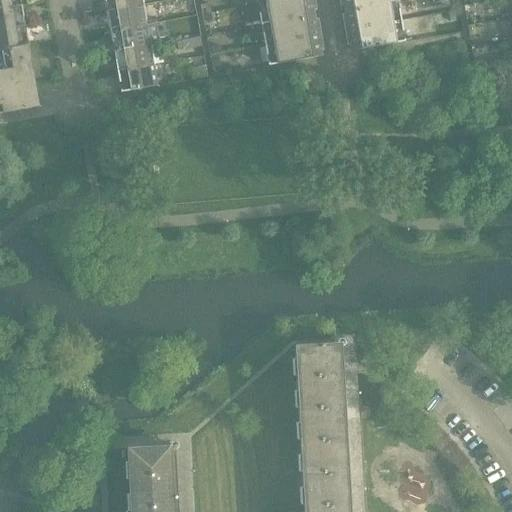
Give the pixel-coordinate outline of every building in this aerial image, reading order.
[(20,0),(0,0),(0,9),(21,6),(20,0)] [(142,0),(104,0),(106,12),(143,5),(142,0)] [(314,0),(285,0),(257,5),(261,25),(317,15),(314,0)] [(397,0),(339,0),(341,11),(398,1),(397,0)] [(398,1),(341,11),(345,31),(401,21),(398,1)] [(143,5),(106,12),(110,32),(147,25),(143,5)] [(201,6),(202,15),(211,13),(209,5),(201,6)] [(21,6),(0,9),(0,30),(25,26),(21,6)] [(211,13),(202,15),(204,23),(212,22),(211,13)] [(317,15),(261,25),(265,45),(321,35),(317,15)] [(401,21),(345,31),(348,52),(405,42),(401,21)] [(157,24),(147,25),(110,32),(113,52),(150,46),(160,44),(157,24)] [(25,26),(0,30),(0,51),(28,46),(25,26)] [(321,35),(265,45),(268,66),(325,56),(321,35)] [(200,38),(178,42),(179,51),(202,47),(200,38)] [(0,114),(39,108),(28,46),(0,51),(0,114)] [(150,46),(113,52),(117,72),(154,66),(150,46)] [(218,57),(210,58),(212,69),(220,68),(218,57)] [(154,66),(117,72),(121,93),(158,87),(154,66)] [(331,344),(294,346),(303,511),(349,511),(344,408),(339,408),(335,344),(331,344)] [(173,447),(126,450),(129,511),(171,511),(169,481),(175,481),(173,447)]
